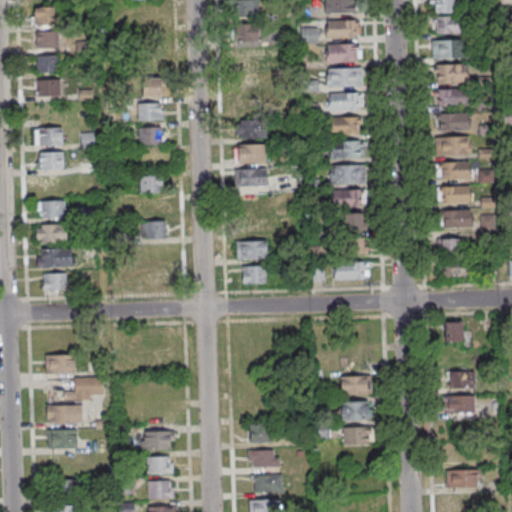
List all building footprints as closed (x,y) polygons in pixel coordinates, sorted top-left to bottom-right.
[(236,0),(260,0),(260,17),(237,17),(236,0)] [(328,0),(329,15),(357,13),(356,0),(328,0)] [(453,0),(430,0),(430,12),(453,12),(453,0)] [(38,8),(38,25),(61,25),(60,7),(38,8)] [(434,17),(468,16),(469,34),(435,36),(434,17)] [(327,21),(361,19),(362,38),(328,39),(327,21)] [(237,24),(260,24),(260,41),(238,41),(237,24)] [(38,32),(39,49),(61,49),(61,31),(38,32)] [(433,41),(467,40),(468,59),(434,60),(433,41)] [(328,45),(362,43),(362,62),(328,63),(328,45)] [(237,49),(260,48),(260,66),(238,66),(237,49)] [(39,56),(40,74),(62,73),(62,56),(39,56)] [(435,66),(469,65),(470,83),(436,85),(435,66)] [(329,69),(364,68),(364,87),(330,88),(329,69)] [(257,90),(256,77),(237,78),(238,90),(257,90)] [(140,78),(140,97),(161,97),(161,78),(140,78)] [(39,81),(40,98),(62,97),(62,80),(39,81)] [(436,90),(470,88),(471,107),(437,108),(436,90)] [(330,94),(364,93),(364,111),(330,113),(330,94)] [(255,96),(237,96),(237,113),(255,113),(255,96)] [(139,104),(166,103),(167,121),(140,121),(139,104)] [(438,114),(472,113),(472,132),(438,133),(438,114)] [(331,118),(365,116),(366,135),(331,136),(331,118)] [(241,121),(268,120),(268,138),(241,139),(241,121)] [(140,129),(164,128),(164,145),(141,146),(140,129)] [(41,129),(41,147),(65,146),(65,129),(41,129)] [(82,147),(94,146),(93,132),(81,133),(82,147)] [(438,139),(472,137),(472,156),(438,157),(438,139)] [(332,142),(366,140),(367,159),(333,160),(332,142)] [(240,146),(267,145),(268,162),(241,163),(240,146)] [(41,153),(41,171),(66,170),(65,153),(41,153)] [(94,156),(79,156),(79,173),(94,173),(94,156)] [(438,163),(472,161),(473,180),(439,181),(438,163)] [(333,166),(367,165),(368,184),(334,185),(333,166)] [(242,170),(269,169),(269,187),(243,188),(242,170)] [(141,177),(165,176),(165,187),(162,188),(162,194),(142,195),(141,177)] [(439,187),(473,186),(474,205),(440,206),(439,187)] [(362,207),(362,190),(332,190),(332,207),(362,207)] [(240,192),(240,211),(260,211),(260,192),(240,192)] [(143,201),(167,200),(167,211),(164,211),(164,218),(144,219),(143,201)] [(43,202),(43,219),(67,218),(67,201),(43,202)] [(471,210),(441,210),(441,226),(471,226),(471,210)] [(362,215),(344,215),(344,252),(362,252),(362,215)] [(261,233),(261,218),(237,218),(237,233),(261,233)] [(144,223),(167,222),(168,239),(145,240),(144,223)] [(44,226),(44,243),(69,243),(68,225),(44,226)] [(442,240),(442,254),(459,254),(459,240),(442,240)] [(234,241),(234,259),(266,259),(266,241),(234,241)] [(44,250),(45,267),(74,267),(74,249),(44,250)] [(441,261),(441,275),(470,275),(470,261),(441,261)] [(365,279),(365,262),(333,262),(333,279),(365,279)] [(266,283),(266,266),(241,266),(241,283),(266,283)] [(310,267),(310,280),(324,280),(324,267),(310,267)] [(164,269),(143,269),(143,289),(164,289),(164,269)] [(45,275),(46,292),(70,291),(69,274),(45,275)] [(462,341),(462,321),(444,321),(444,341),(462,341)] [(48,357),(77,357),(78,374),(49,375),(48,357)] [(445,373),(445,390),(476,389),(475,372),(445,373)] [(74,377),(74,398),(102,398),(102,377),(74,377)] [(343,378),(343,395),(374,394),(373,377),(343,378)] [(445,397),(446,414),(476,414),(476,396),(445,397)] [(343,404),(344,421),(374,420),(374,403),(343,404)] [(51,407),(84,407),(85,424),(51,425),(51,407)] [(252,426),(273,425),(273,444),(253,445),(252,426)] [(345,429),(346,446),(376,446),(375,428),(345,429)] [(50,432),(79,431),(79,449),(50,449),(50,432)] [(148,433),(178,432),(178,442),(173,442),(173,450),(148,451),(148,433)] [(250,451),(276,451),(276,459),(282,459),(282,468),(255,469),(255,463),(250,463),(250,451)] [(148,458),(172,458),(172,464),(176,464),(176,475),(149,476),(148,458)] [(448,472),(448,490),(479,489),(478,472),(448,472)] [(256,477),(284,476),(284,494),(257,494),(256,477)] [(52,481),(81,481),(82,498),(52,499),(52,481)] [(149,482),(173,482),(173,488),(177,488),(177,499),(150,500),(149,482)] [(447,511),(479,511),(479,494),(447,494),(447,511)] [(252,511),(252,502),(281,501),(281,511),(252,511)] [(118,502),(118,511),(132,511),(133,502),(118,502)]
